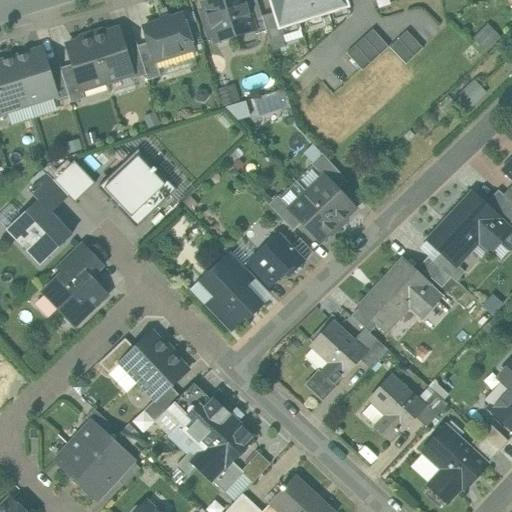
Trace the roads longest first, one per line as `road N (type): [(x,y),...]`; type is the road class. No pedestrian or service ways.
road 1 (residential): [(511,102),(236,367)]
road 2 (residential): [(149,287),(14,421),(12,463),(63,511)]
road 3 (residential): [(388,511),(236,367)]
